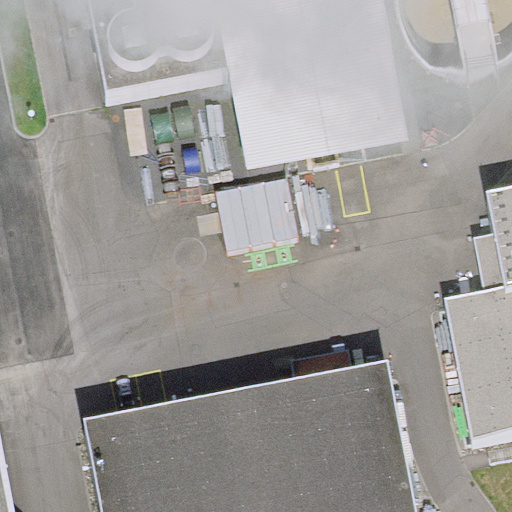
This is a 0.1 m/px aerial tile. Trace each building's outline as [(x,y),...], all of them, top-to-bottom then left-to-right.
[(77,0),(99,100),(216,75),(199,0),(77,0)] [(363,0),(199,0),(216,75),(238,178),(394,145),(363,0)] [(511,202),(487,208),(506,303),(511,301),(511,202)] [(474,447),(511,440),(511,301),(506,303),(448,315),(474,447)] [(418,511),(392,367),(92,423),(108,511),(418,511)] [(0,511),(11,511),(0,452),(0,511)]
